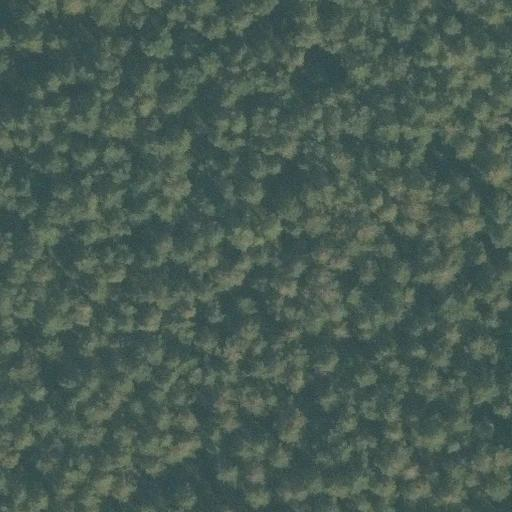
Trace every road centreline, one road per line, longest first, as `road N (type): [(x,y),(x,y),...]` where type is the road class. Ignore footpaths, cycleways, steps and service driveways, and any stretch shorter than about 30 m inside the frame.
road 1 (track): [(72,511),(511,218)]
road 2 (unknown): [(511,175),(273,0)]
